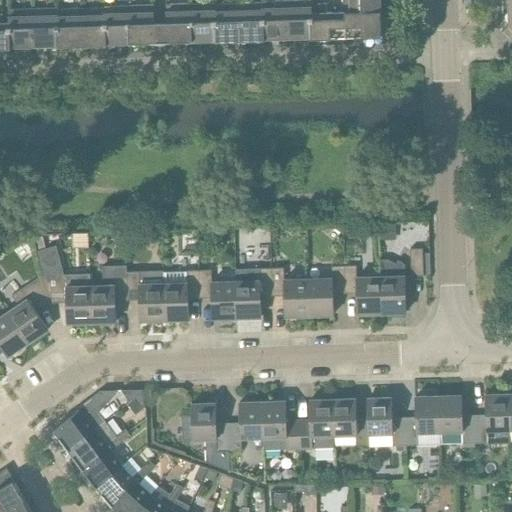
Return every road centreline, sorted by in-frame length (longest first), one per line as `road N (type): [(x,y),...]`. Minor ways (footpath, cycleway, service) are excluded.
road 1 (residential): [(455,352),(101,364),(7,424)]
road 2 (residential): [(0,64),(448,52)]
road 3 (residential): [(455,352),(448,52)]
